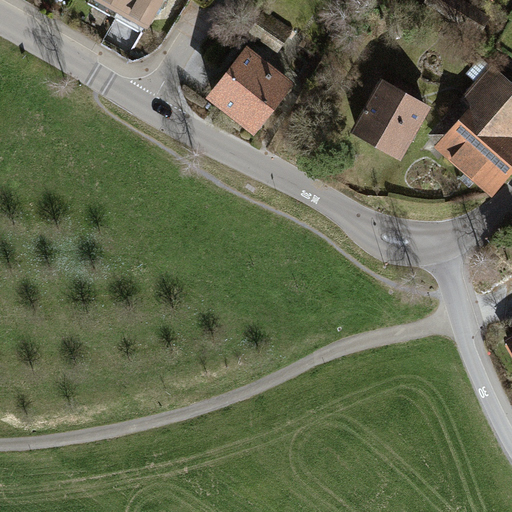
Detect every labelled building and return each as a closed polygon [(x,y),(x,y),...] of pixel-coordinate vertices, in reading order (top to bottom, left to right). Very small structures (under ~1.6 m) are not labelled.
[(124,0),(120,8),(115,17),(141,32),(159,0),(124,0)] [(487,18),(457,0),(428,0),(427,2),(478,33),(487,18)] [(269,14),(255,33),(275,47),(289,28),(269,14)] [(288,85),(247,53),(214,95),(255,127),(288,85)] [(453,127),(437,145),(493,195),(511,173),(511,144),(504,137),(511,127),(511,84),(491,65),(476,82),(486,91),(468,110),(459,103),(444,120),(453,127)] [(374,99),(357,129),(399,153),(425,108),(408,98),(411,92),(397,84),(394,90),(372,77),(363,93),(374,99)]
